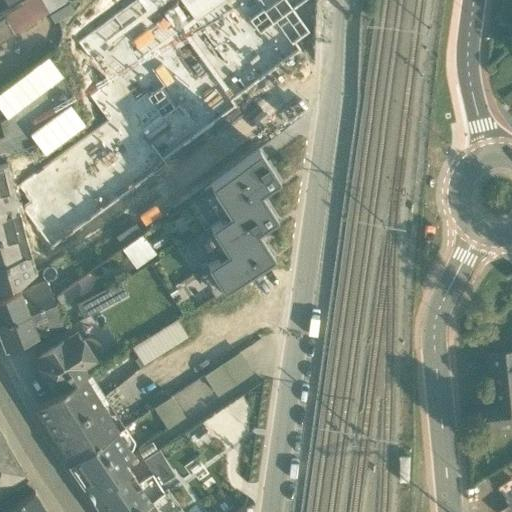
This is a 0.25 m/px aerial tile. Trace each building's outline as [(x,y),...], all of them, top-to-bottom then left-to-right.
[(0,43),(14,35),(13,34),(46,14),(64,3),(64,4),(71,0),(21,0),(18,2),(20,6),(1,17),(2,19),(0,19),(0,43)] [(62,40),(90,23),(81,7),(53,24),(62,40)] [(102,49),(96,50),(100,79),(169,69),(161,12),(131,17),(133,32),(101,37),(102,49)] [(206,267),(222,290),(272,255),(256,232),(276,218),(260,194),(278,180),(258,150),(208,185),(228,213),(207,228),(225,253),(206,267)] [(0,288),(17,283),(33,273),(7,165),(0,166),(0,288)] [(141,235),(121,249),(135,269),(154,254),(141,235)] [(0,298),(0,325),(53,304),(45,282),(0,298)] [(119,283),(74,305),(76,310),(79,311),(83,318),(126,294),(119,283)] [(58,302),(53,304),(0,325),(0,340),(4,350),(42,335),(42,337),(53,333),(53,331),(65,326),(61,316),(63,315),(58,302)] [(176,320),(131,348),(142,366),(187,338),(176,320)] [(76,333),(38,357),(39,357),(40,357),(44,363),(39,367),(39,368),(42,372),(40,373),(39,376),(44,383),(47,383),(48,382),(51,387),(55,384),(56,385),(55,390),(60,391),(60,392),(88,375),(83,368),(91,363),(96,360),(98,358),(99,356),(100,353),(100,351),(100,348),(99,347),(99,345),(97,343),(97,342),(96,341),(95,341),(90,338),(89,338),(87,338),(85,338),(83,339),(82,338),(80,339),(76,333)] [(511,350),(490,353),(494,402),(486,403),(489,433),(498,432),(498,433),(505,432),(505,431),(511,430),(511,350)] [(238,353),(203,376),(216,396),(251,374),(238,353)] [(88,375),(60,392),(35,408),(70,464),(124,429),(103,396),(110,392),(98,373),(91,377),(89,374),(88,375)] [(171,397),(153,409),(166,429),(184,417),(171,397)] [(151,474),(137,483),(123,463),(133,456),(129,450),(131,449),(133,443),(124,429),(70,464),(80,477),(77,479),(99,511),(134,511),(166,489),(161,483),(173,476),(157,449),(142,459),(151,474)] [(0,485),(22,473),(0,435),(0,485)] [(409,457),(400,457),(399,481),(408,482),(409,457)] [(181,511),(166,489),(134,511),(181,511)] [(46,511),(34,491),(1,511),(46,511)]
